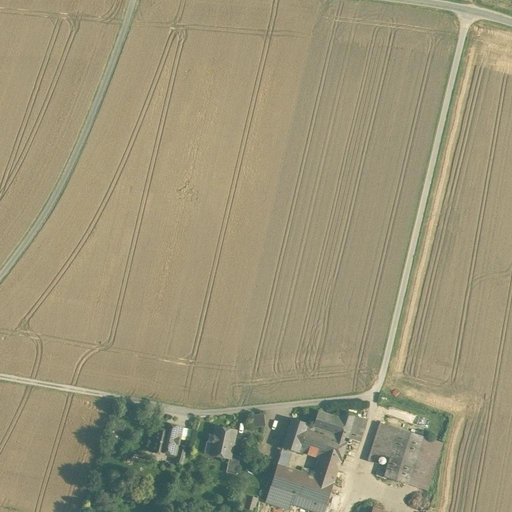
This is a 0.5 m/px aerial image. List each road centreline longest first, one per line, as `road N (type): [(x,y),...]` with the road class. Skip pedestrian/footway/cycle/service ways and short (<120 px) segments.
road 1 (track): [(475,8),(381,393),(199,415),(0,376)]
road 2 (track): [(0,281),(65,188),(132,0)]
road 3 (track): [(381,393),(347,511)]
